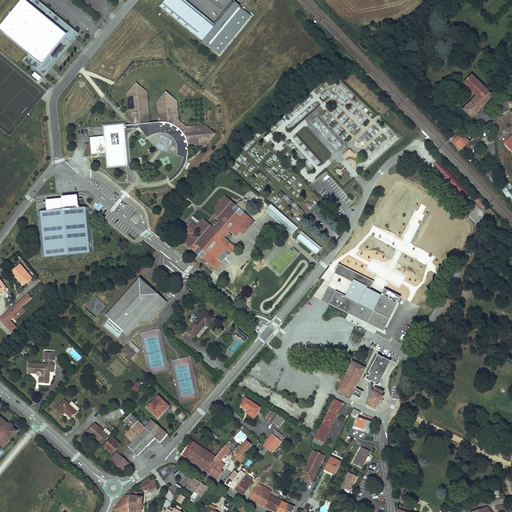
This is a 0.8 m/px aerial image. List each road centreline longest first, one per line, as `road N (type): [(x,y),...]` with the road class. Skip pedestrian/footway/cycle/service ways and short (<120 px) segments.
road 1 (residential): [(389,410),(480,224),(415,155),(402,154),(376,175),(345,235),(266,333)]
road 2 (residential): [(58,167),(56,92),(133,0)]
road 3 (residential): [(0,386),(113,487)]
road 4 (unknown): [(281,316),(335,325),(362,319),(391,330),(404,302)]
road 5 (residential): [(266,333),(157,243)]
road 6 (unknown): [(322,265),(266,222),(230,273)]
